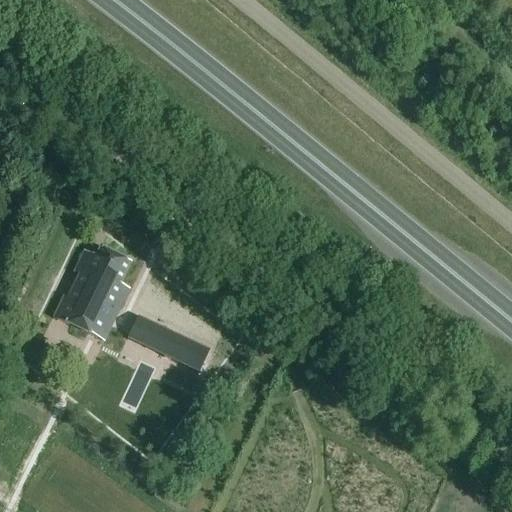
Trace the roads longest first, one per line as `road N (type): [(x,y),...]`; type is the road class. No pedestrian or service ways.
road 1 (track): [(92,142),(511,455)]
road 2 (trunk): [(511,322),(109,0)]
road 3 (unclassified): [(238,0),(511,226)]
